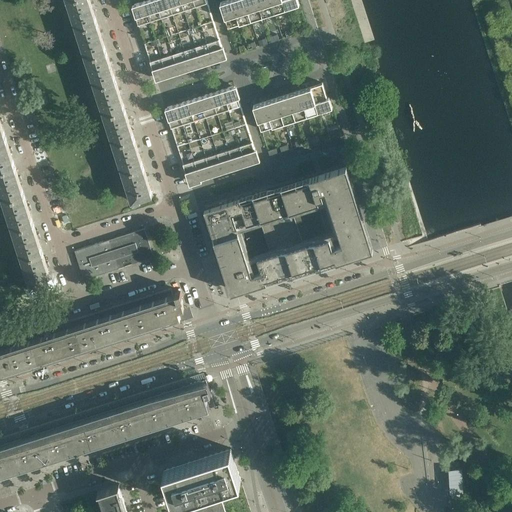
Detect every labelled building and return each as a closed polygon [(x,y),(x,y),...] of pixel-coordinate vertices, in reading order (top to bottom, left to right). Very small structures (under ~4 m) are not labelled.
[(97,21),(93,9),(90,0),(67,0),(76,28),(97,21)] [(162,16),(156,0),(146,0),(144,1),(150,20),(162,16)] [(173,12),(169,0),(156,0),(162,16),(173,12)] [(185,9),(181,0),(169,0),(173,12),(185,9)] [(196,5),(194,0),(181,0),(185,9),(196,5)] [(240,23),(232,0),(225,0),(220,2),(228,26),(240,23)] [(251,19),(245,0),(232,0),(240,23),(251,19)] [(263,15),(258,0),(245,0),(251,19),(263,15)] [(274,11),(270,0),(258,0),(263,15),(274,11)] [(286,8),(283,0),(270,0),(274,11),(286,8)] [(150,20),(144,1),(132,5),(138,24),(150,20)] [(219,38),(208,1),(196,5),(185,9),(173,12),(162,16),(150,20),(138,24),(150,60),(162,56),(173,52),(185,49),(196,45),(208,41),(219,38)] [(107,50),(102,37),(97,21),(76,28),(86,57),(107,50)] [(226,57),(222,46),(219,38),(208,41),(214,60),(226,57)] [(214,60),(208,41),(196,45),(202,64),(214,60)] [(202,64),(196,45),(185,49),(191,68),(202,64)] [(191,68),(185,49),(173,52),(179,72),(191,68)] [(116,79),(112,66),(107,50),(86,57),(95,85),(116,79)] [(179,72),(173,52),(162,56),(168,75),(179,72)] [(168,75),(162,56),(150,60),(156,79),(168,75)] [(125,108),(121,95),(116,79),(95,85),(104,114),(125,108)] [(327,97),(323,82),(311,86),(319,111),(333,106),(329,96),(327,97)] [(241,104),(238,97),(240,96),(237,85),(223,89),(229,108),(241,104)] [(319,111),(311,86),(300,90),(308,114),(319,111)] [(229,108),(223,89),(212,93),(218,112),(229,108)] [(308,114),(300,90),(288,93),(296,118),(308,114)] [(218,112),(212,93),(200,96),(206,115),(218,112)] [(296,118),(288,93),(277,97),(284,122),(296,118)] [(206,115),(200,96),(188,100),(195,119),(206,115)] [(284,122),(277,97),(265,101),(273,125),(284,122)] [(195,119),(188,100),(177,104),(183,123),(195,119)] [(273,125),(265,101),(253,104),(261,129),(273,125)] [(183,123),(177,104),(165,107),(172,126),(183,123)] [(252,140),(241,104),(229,108),(218,112),(206,115),(195,119),(183,123),(172,126),(183,163),(195,159),(206,155),(218,152),(229,148),(241,144),(252,140)] [(134,136),(130,124),(125,108),(104,114),(113,143),(134,136)] [(0,168),(15,164),(11,152),(13,151),(11,147),(9,148),(5,135),(0,137),(0,168)] [(143,165),(139,153),(134,136),(113,143),(122,171),(143,165)] [(260,159),(257,147),(255,148),(252,140),(241,144),(247,163),(260,159)] [(247,163),(241,144),(229,148),(235,167),(247,163)] [(287,144),(280,146),(282,152),(289,150),(287,144)] [(235,167),(229,148),(218,152),(224,171),(235,167)] [(276,148),(268,150),(270,156),(278,153),(276,148)] [(224,171),(218,152),(206,155),(212,174),(224,171)] [(212,174),(206,155),(195,159),(201,178),(212,174)] [(201,178),(195,159),(183,163),(190,184),(202,180),(201,178)] [(24,193),(20,181),(22,180),(21,176),(19,176),(15,164),(0,168),(0,189),(3,200),(24,193)] [(336,255),(337,258),(370,247),(369,245),(363,224),(364,224),(352,185),(350,186),(344,164),(343,164),(310,174),(310,175),(269,188),(208,207),(228,269),(224,270),(228,281),(232,280),(235,290),(318,264),(317,261),(336,255)] [(153,193),(149,181),(143,165),(122,171),(132,200),(133,200),(134,202),(141,199),(140,197),(153,193)] [(33,222),(29,210),(31,209),(30,205),(28,205),(24,193),(3,200),(13,229),(33,222)] [(42,250),(39,238),(40,238),(39,233),(37,234),(33,222),(13,229),(22,257),(42,250)] [(153,256),(148,241),(144,228),(125,234),(129,247),(125,248),(130,264),(153,256)] [(130,264),(125,248),(129,247),(125,234),(109,239),(119,267),(130,264)] [(119,267),(109,239),(97,243),(101,256),(106,271),(119,267)] [(101,256),(97,243),(75,250),(79,263),(101,256)] [(52,279),(48,267),(50,266),(48,262),(46,262),(42,250),(22,257),(31,286),(52,279)] [(106,271),(101,256),(79,263),(84,279),(106,271)] [(0,373),(187,314),(184,307),(181,296),(182,295),(181,290),(176,292),(173,293),(171,287),(51,326),(54,333),(46,336),(43,329),(47,328),(47,327),(0,342),(0,373)] [(41,465),(210,410),(209,407),(210,407),(210,405),(214,404),(215,405),(208,384),(208,382),(207,382),(206,378),(201,380),(30,435),(32,441),(28,442),(24,444),(22,437),(0,444),(0,477),(31,468),(30,464),(31,464),(30,460),(33,459),(37,457),(39,461),(41,465)] [(217,487),(241,480),(231,448),(164,469),(177,511),(218,511),(210,485),(216,483),(217,487)] [(460,469),(449,470),(450,492),(462,491),(460,469)] [(127,511),(119,485),(119,484),(98,490),(99,492),(100,492),(106,511),(127,511)]
